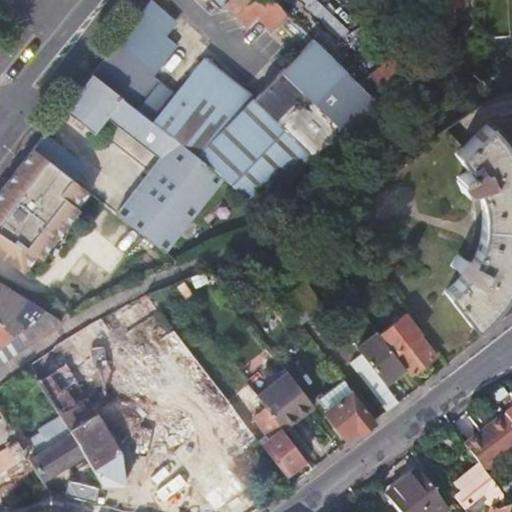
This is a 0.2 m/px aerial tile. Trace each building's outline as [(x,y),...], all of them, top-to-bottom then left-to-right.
[(152,0),(149,0),(92,74),(94,75),(114,91),(173,17),(167,12),(164,11),(152,0)] [(219,0),(235,15),(245,6),(256,17),(271,31),(279,23),(304,47),(261,91),(328,155),(387,113),(270,0),(219,0)] [(466,5),(465,0),(439,0),(441,23),(455,22),(454,6),(466,5)] [(245,6),(235,15),(246,26),(256,17),(245,6)] [(405,86),(414,79),(396,55),(370,74),(388,98),(392,95),(396,100),(408,91),(405,86)] [(114,91),(94,75),(65,112),(93,133),(122,97),(114,91)] [(225,177),(266,208),(312,155),(318,162),(328,155),(261,91),(231,124),(213,144),(200,158),(225,177)] [(511,120),(486,125),(453,153),(467,169),(457,176),(459,179),(457,180),(463,192),(476,187),(481,209),(481,227),(475,252),(471,261),(459,254),(452,265),(463,273),(444,291),(470,325),(489,309),(500,296),(511,272),(511,120)] [(200,158),(213,144),(189,125),(177,140),(200,158)] [(46,137),(35,149),(50,161),(60,147),(46,137)] [(225,177),(200,158),(177,140),(175,138),(116,212),(166,251),(182,231),(181,221),(191,221),(201,208),(199,198),(210,197),(225,177)] [(60,147),(50,161),(73,178),(83,165),(60,147)] [(34,148),(0,191),(0,253),(22,268),(34,252),(39,256),(78,207),(73,203),(85,188),(73,178),(50,161),(35,149),(34,148)] [(199,198),(201,208),(210,197),(199,198)] [(181,221),(182,231),(191,221),(181,221)] [(307,281),(296,266),(276,281),(288,296),(283,300),(302,324),(325,306),(306,282),(307,281)] [(0,365),(23,349),(62,321),(0,283),(0,365)] [(161,314),(149,298),(123,316),(134,331),(161,314)] [(421,332),(406,313),(378,334),(404,367),(409,374),(433,355),(418,334),(421,332)] [(212,380),(174,330),(145,354),(168,383),(188,367),(192,373),(191,375),(201,388),(212,380)] [(384,382),(404,367),(378,334),(376,331),(357,347),(361,353),(379,376),(384,382)] [(145,369),(146,368),(118,336),(71,362),(94,402),(118,387),(133,408),(163,391),(145,369)] [(387,410),(397,402),(378,377),(379,376),(361,353),(350,361),(387,410)] [(84,456),(100,485),(101,486),(124,486),(118,453),(67,365),(39,380),(60,417),(84,456)] [(288,371),(256,396),(265,408),(281,429),(313,404),(288,371)] [(352,390),(343,379),(318,398),(326,409),(352,390)] [(243,421),(212,380),(201,388),(213,405),(218,411),(222,413),(225,417),(209,430),(229,457),(255,438),(243,421)] [(358,432),(374,420),(352,390),(326,409),(324,411),(343,436),(354,428),(358,432)] [(163,433),(184,415),(167,396),(146,413),(163,433)] [(218,411),(213,405),(198,416),(209,430),(225,417),(222,413),(218,411)] [(297,465),(304,459),(281,429),(265,408),(253,417),(267,434),(272,431),(275,435),(262,445),(284,474),(297,465)] [(511,453),(511,425),(505,416),(465,446),(479,465),(486,474),(511,453)] [(44,481),(84,456),(60,417),(39,430),(41,433),(30,440),(39,455),(31,460),(44,481)] [(201,430),(173,457),(217,511),(218,511),(248,491),(201,430)] [(29,457),(18,439),(8,444),(9,447),(0,451),(0,474),(1,474),(4,479),(10,475),(8,469),(29,457)] [(300,469),(307,463),(304,459),(297,465),(300,469)] [(510,511),(511,507),(486,474),(479,465),(454,484),(460,493),(454,498),(465,510),(469,507),(472,511),(475,511),(489,501),(493,507),(492,511),(510,511)] [(398,511),(448,511),(449,511),(418,472),(386,496),(398,511)] [(511,472),(486,474),(511,507),(511,472)]
